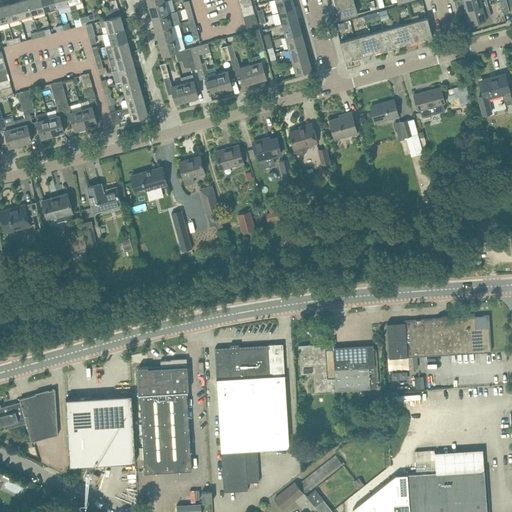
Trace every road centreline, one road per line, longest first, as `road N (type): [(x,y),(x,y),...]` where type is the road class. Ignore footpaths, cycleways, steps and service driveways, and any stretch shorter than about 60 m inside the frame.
road 1 (tertiary): [(0,373),(287,304),(511,285)]
road 2 (residential): [(0,175),(333,86)]
road 3 (unknown): [(287,304),(293,453),(283,474),(247,502)]
road 4 (unclassified): [(127,511),(0,451)]
road 5 (residential): [(333,86),(454,53)]
